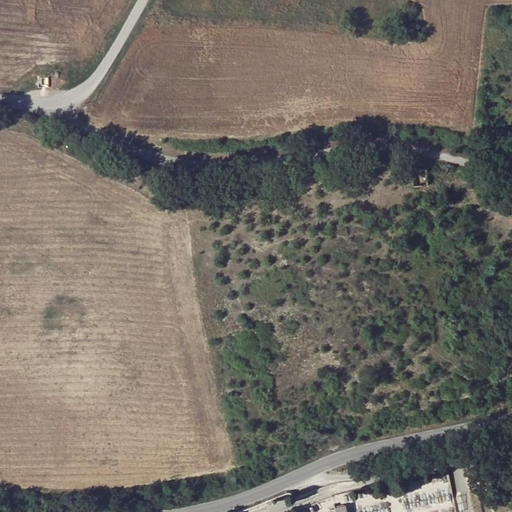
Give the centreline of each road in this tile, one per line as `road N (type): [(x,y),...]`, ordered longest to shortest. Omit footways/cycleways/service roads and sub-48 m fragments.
road 1 (unclassified): [(511,172),(378,142),(196,160),(133,150),(80,118)]
road 2 (secondary): [(511,418),(308,472)]
road 3 (unclassified): [(80,118),(138,0)]
